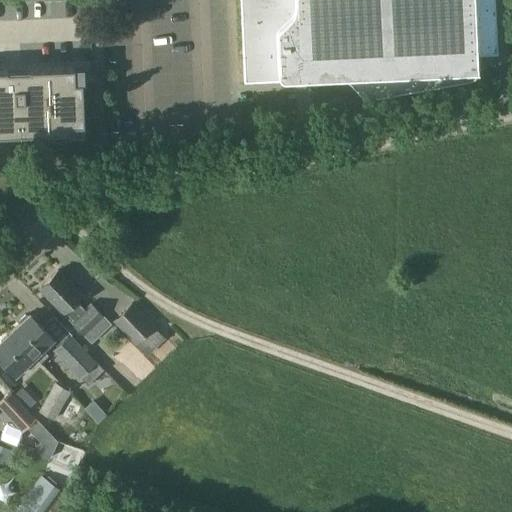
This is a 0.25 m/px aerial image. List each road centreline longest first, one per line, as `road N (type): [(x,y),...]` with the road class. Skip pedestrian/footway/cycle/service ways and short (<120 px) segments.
road 1 (track): [(53,216),(179,315),(511,434)]
road 2 (unclassified): [(105,193),(511,109)]
road 3 (residential): [(0,263),(53,216),(105,193)]
